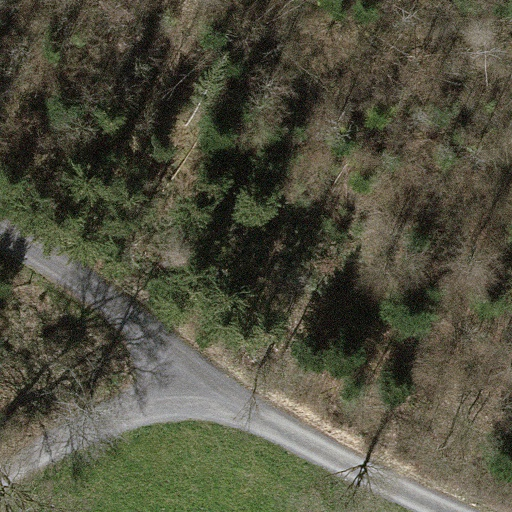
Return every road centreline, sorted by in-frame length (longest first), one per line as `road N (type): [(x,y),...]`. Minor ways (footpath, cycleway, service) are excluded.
road 1 (track): [(464,511),(192,386)]
road 2 (track): [(192,386),(130,319),(0,235)]
road 3 (track): [(192,386),(121,414),(0,481)]
